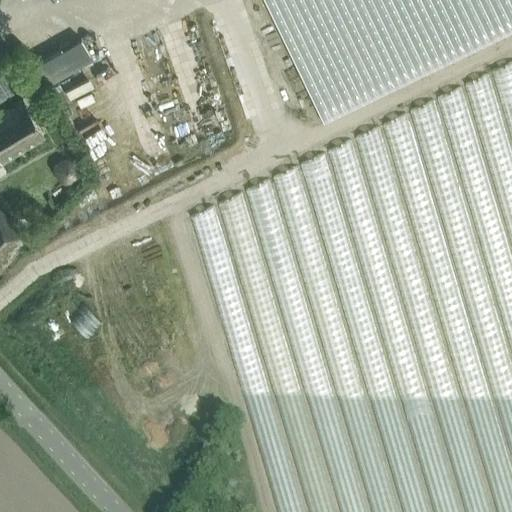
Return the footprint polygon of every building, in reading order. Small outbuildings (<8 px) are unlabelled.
[(511,0),(235,0),(267,114),(511,46),(511,0)] [(80,37),(65,45),(77,67),(92,58),(80,37)] [(511,62),(501,66),(505,79),(511,76),(511,62)] [(0,161),(2,160),(0,156),(39,131),(21,100),(0,112),(0,161)] [(72,132),(61,136),(68,157),(80,153),(72,132)] [(57,166),(56,170),(62,180),(68,181),(77,175),(79,169),(73,160),(67,159),(57,166)] [(0,266),(29,235),(0,209),(0,266)]
